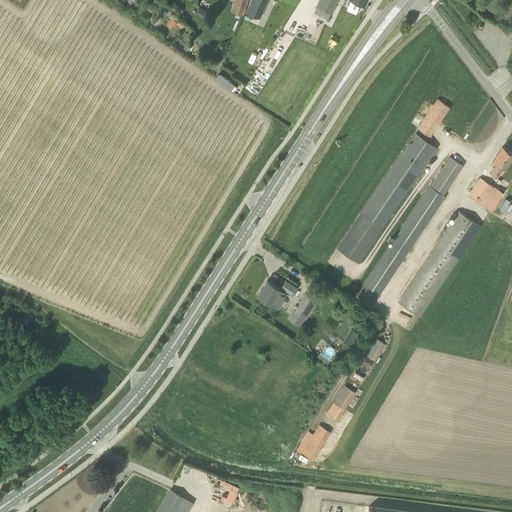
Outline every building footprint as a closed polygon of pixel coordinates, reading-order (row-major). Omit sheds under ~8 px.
[(243,15),(248,0),(234,0),(231,11),(243,15)] [(259,17),(267,0),(251,0),(247,12),(259,17)] [(332,13),(337,0),(318,0),(316,6),(317,7),(331,13),(332,13)] [(202,18),(206,11),(196,5),(192,12),(202,18)] [(219,73),(215,80),(233,91),(237,84),(219,73)] [(429,137),(444,115),(450,107),(438,98),(417,129),(429,137)] [(359,263),(437,148),(415,133),(337,248),(359,263)] [(504,169),(511,157),(511,152),(503,146),(492,162),(496,164),(490,173),(497,177),(503,169),(504,169)] [(372,307),(446,197),(443,195),(463,166),(450,157),(355,296),(372,307)] [(491,211),(503,193),(480,177),(468,195),(491,211)] [(398,301),(420,316),(481,226),(458,211),(398,301)] [(281,287),(280,289),(267,280),(258,294),(271,303),(279,308),(284,300),(288,293),(286,292),(287,291),(292,294),(297,287),(286,279),(281,287)] [(323,288),(321,292),(326,296),(329,291),(323,288)] [(299,327),(316,302),(305,295),(289,320),(299,327)] [(350,346),(358,333),(351,329),(343,342),(350,346)] [(375,361),(386,344),(374,336),(363,353),(375,361)] [(370,368),(374,362),(366,357),(362,362),(370,368)] [(345,409),(355,392),(344,385),(333,402),(345,409)] [(313,459),(331,431),(319,424),(313,434),(308,431),(297,449),(313,459)] [(196,479),(198,474),(207,477),(209,472),(187,465),(183,475),(196,479)] [(187,511),(193,502),(171,489),(156,511),(187,511)]
